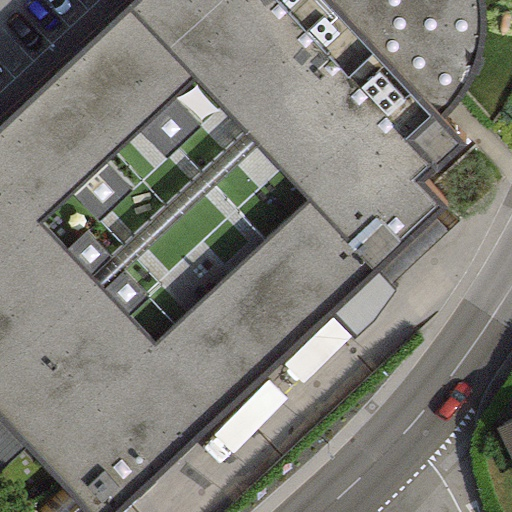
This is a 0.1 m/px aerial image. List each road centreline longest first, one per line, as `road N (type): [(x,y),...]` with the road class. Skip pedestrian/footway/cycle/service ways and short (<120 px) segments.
road 1 (secondary): [(511,273),(410,426)]
road 2 (secondary): [(410,426),(318,511)]
